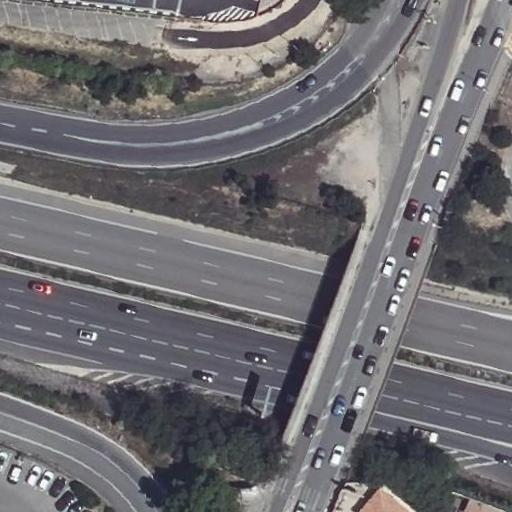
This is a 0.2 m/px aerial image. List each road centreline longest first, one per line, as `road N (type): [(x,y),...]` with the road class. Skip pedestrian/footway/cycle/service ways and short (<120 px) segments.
road 1 (secondary): [(306,511),(455,117),(510,0)]
road 2 (secondary): [(459,0),(270,511)]
road 3 (motorway): [(511,346),(0,224)]
road 4 (motorway): [(0,296),(393,387)]
road 5 (motorway): [(411,0),(374,62),(328,102),(264,137),(160,154),(83,139)]
road 6 (motorway): [(382,0),(352,51),(268,110),(154,137),(83,139)]
road 7 (motorway): [(0,405),(119,459),(166,511)]
road 8 (motorway): [(393,387),(511,455)]
road 9 (motorway): [(393,387),(511,416)]
